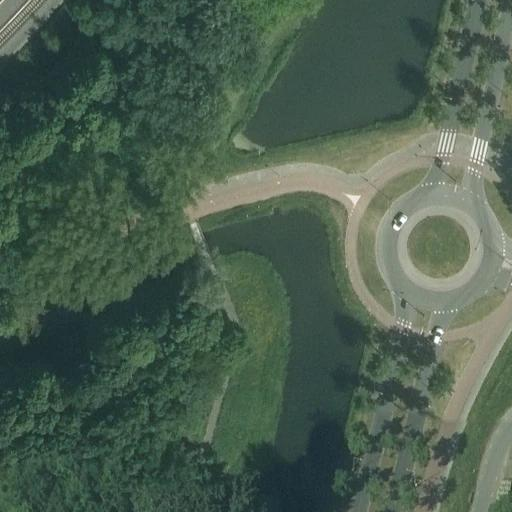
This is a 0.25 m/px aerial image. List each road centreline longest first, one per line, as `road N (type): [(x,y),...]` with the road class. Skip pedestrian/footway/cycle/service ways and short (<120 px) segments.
road 1 (secondary): [(406,291),(355,511)]
road 2 (secondary): [(388,511),(451,302)]
road 3 (secondary): [(474,204),(510,0)]
road 4 (secondary): [(474,0),(434,193)]
road 5 (secondary): [(434,193),(405,206),(388,233),(388,265),(406,291)]
